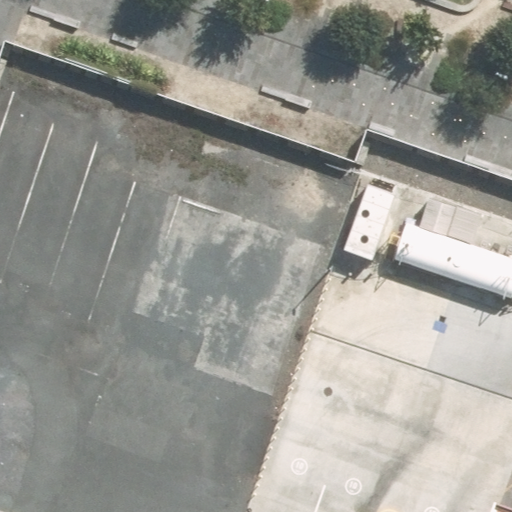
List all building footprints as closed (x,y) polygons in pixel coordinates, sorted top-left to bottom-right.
[(417,0),(325,0),(409,29),(419,1),(417,0)] [(406,37),(374,25),(351,85),(382,98),(406,37)] [(398,193),(369,182),(344,249),(373,259),(398,193)] [(483,214),(430,196),(420,225),(473,243),(483,214)] [(393,262),(511,302),(511,299),(511,256),(473,243),(420,225),(407,221),(393,262)] [(511,511),(511,503),(498,498),(492,511),(511,511)]
